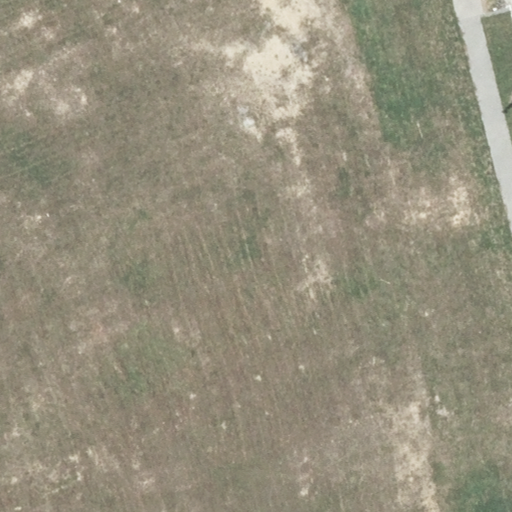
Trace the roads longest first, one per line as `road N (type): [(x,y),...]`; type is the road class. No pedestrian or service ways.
road 1 (residential): [(154,289),(511,149)]
road 2 (residential): [(211,511),(154,289)]
road 3 (residential): [(0,349),(154,289)]
